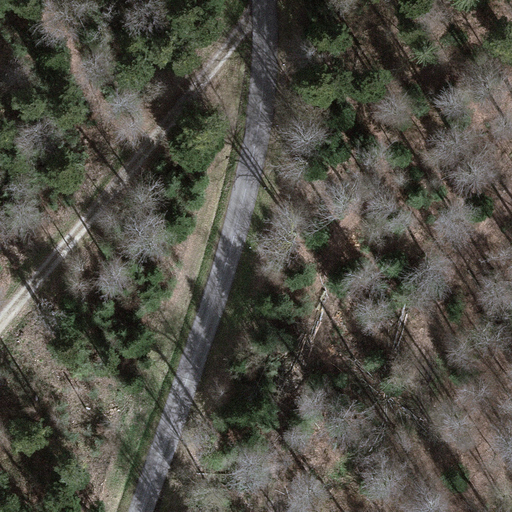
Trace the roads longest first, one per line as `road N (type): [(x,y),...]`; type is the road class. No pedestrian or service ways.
road 1 (tertiary): [(138,511),(227,233),(262,80),(265,0)]
road 2 (track): [(0,321),(260,0)]
